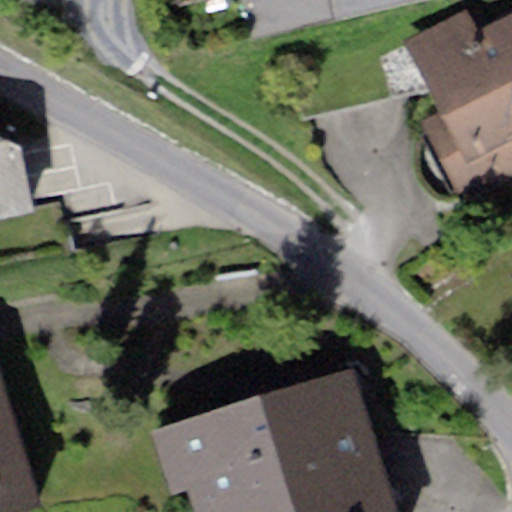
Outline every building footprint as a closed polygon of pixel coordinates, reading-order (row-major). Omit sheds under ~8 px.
[(177,0),(180,9),(215,0),(177,0)] [(467,10),(402,45),(427,91),(453,142),(436,151),(461,200),(511,173),(511,12),(478,31),(467,10)] [(302,122),(427,91),(402,45),(392,26),(284,53),(302,122)] [(0,134),(0,231),(69,217),(54,153),(0,134)] [(67,511),(7,351),(0,353),(0,511),(67,511)] [(435,511),(392,389),(189,447),(209,511),(435,511)]
